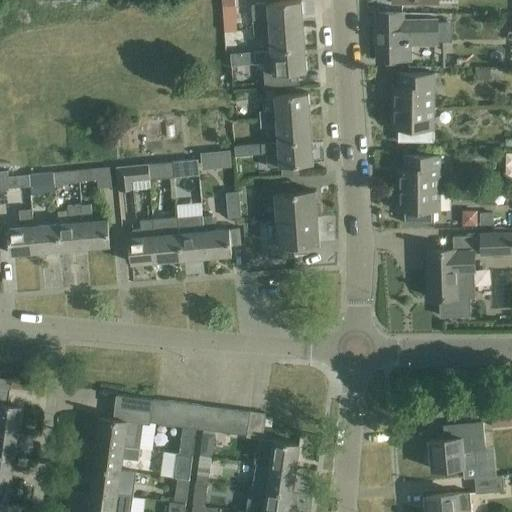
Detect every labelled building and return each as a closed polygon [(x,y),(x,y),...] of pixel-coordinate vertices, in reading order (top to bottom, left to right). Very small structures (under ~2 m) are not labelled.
[(302,0),(268,3),(252,4),(253,19),(254,28),(303,24),(302,0)] [(223,7),(224,32),(237,32),(235,6),(223,7)] [(400,13),(397,13),(377,13),(378,60),(408,59),(408,41),(433,41),(433,17),(400,18),(400,13)] [(305,47),(303,24),(254,28),(254,37),(271,36),(272,50),(305,47)] [(297,84),(296,72),(307,72),(305,47),(272,50),(247,52),(248,62),(255,61),(256,74),(264,74),(265,86),(297,84)] [(478,79),(490,79),(490,68),(479,68),(478,79)] [(393,107),(433,107),(433,73),(399,73),(399,85),(399,90),(393,90),(393,107)] [(260,120),(310,116),(309,92),(275,95),(276,109),(260,110),(260,120)] [(433,107),(393,107),(393,124),(399,124),(398,142),(433,142),(433,107)] [(312,140),(310,116),(260,120),(261,129),(277,128),(278,142),(312,140)] [(278,142),(262,143),(263,153),(267,153),(268,167),(314,164),(312,140),(278,142)] [(245,145),(234,145),(235,155),(249,154),(248,144),(245,145)] [(218,152),(201,154),(202,169),(220,167),(218,152)] [(404,172),(398,172),(398,189),(440,189),(440,165),(441,154),(434,154),(424,154),(404,154),(404,167),(404,172)] [(198,160),(172,162),(175,177),(199,175),(198,160)] [(176,188),(175,177),(172,162),(148,164),(149,180),(170,178),(171,189),(176,188)] [(134,189),(133,181),(149,180),(148,164),(117,167),(119,190),(134,189)] [(98,180),(99,188),(113,187),(111,167),(78,170),(79,182),(98,180)] [(30,186),(29,175),(9,177),(8,170),(0,171),(0,190),(10,190),(9,188),(30,186)] [(78,170),(53,173),(54,184),(79,182),(78,170)] [(29,175),(30,186),(54,184),(53,173),(29,175)] [(274,194),(276,220),(317,217),(315,191),(290,193),(289,181),(262,183),(263,195),(274,194)] [(398,189),(398,206),(404,206),(404,211),(404,223),(435,223),(435,212),(440,212),(440,189),(398,189)] [(242,218),(239,192),(226,193),(228,219),(242,218)] [(110,245),(109,225),(108,219),(93,220),(91,204),(81,205),(85,247),(110,245)] [(60,249),(85,247),(81,205),(69,207),(70,222),(58,223),(60,249)] [(459,224),(475,225),(476,208),(460,208),(459,224)] [(10,254),(36,251),(34,226),(32,210),(20,211),(20,227),(8,228),(10,254)] [(493,213),(480,212),(480,226),(493,226),(493,213)] [(206,256),(204,230),(203,216),(203,215),(178,217),(179,233),(182,258),(206,256)] [(203,216),(204,230),(206,256),(232,254),(231,244),(240,244),(239,227),(215,229),(213,215),(203,216)] [(178,217),(153,219),(157,261),(182,258),(179,233),(178,217)] [(319,243),(317,217),(276,220),(278,245),(268,245),(268,258),(294,257),(293,244),(319,243)] [(132,263),(157,261),(153,219),(141,220),(141,229),(133,229),(130,237),(132,263)] [(34,226),(36,251),(60,249),(58,223),(34,226)] [(474,269),(474,253),(511,251),(511,233),(453,236),(453,249),(429,250),(431,298),(440,298),(441,316),(469,315),(469,296),(474,296),(473,269),(474,269)] [(0,378),(0,429),(15,431),(18,406),(6,404),(10,380),(0,378)] [(140,448),(143,424),(150,425),(152,408),(153,399),(117,395),(115,403),(113,418),(101,417),(98,442),(140,448)] [(163,424),(166,400),(154,398),(151,422),(163,424)] [(179,402),(166,400),(163,424),(175,426),(179,402)] [(175,426),(183,427),(188,427),(191,403),(179,402),(175,426)] [(191,403),(188,427),(197,429),(200,429),(203,405),(191,403)] [(200,429),(205,430),(212,431),(216,406),(203,405),(200,429)] [(228,408),(216,406),(212,431),(217,432),(225,433),(228,408)] [(237,435),(240,410),(228,408),(225,433),(237,435)] [(482,416),(482,409),(470,410),(471,417),(482,416)] [(508,425),(506,409),(491,410),(492,427),(508,425)] [(252,411),(240,410),(237,435),(249,436),(252,411)] [(252,411),(249,436),(257,438),(263,438),(266,413),(252,411)] [(266,417),(265,425),(272,426),(273,418),(266,417)] [(456,437),(430,440),(432,469),(452,467),(465,466),(478,465),(476,450),(486,450),(485,447),(485,441),(483,421),(455,424),(456,437)] [(197,429),(188,427),(183,427),(180,453),(193,454),(197,429)] [(0,429),(0,454),(12,456),(15,431),(0,429)] [(296,469),(300,443),(263,438),(257,438),(254,463),(256,463),(272,465),(296,469)] [(145,448),(140,448),(98,442),(95,466),(121,470),(122,457),(144,460),(145,448)] [(204,442),(202,455),(213,457),(215,444),(204,442)] [(170,474),(173,450),(162,449),(159,473),(170,474)] [(173,477),(177,478),(190,479),(193,454),(180,453),(177,452),(173,477)] [(0,479),(8,481),(12,456),(0,454),(0,479)] [(202,455),(198,482),(209,483),(213,457),(202,455)] [(296,469),(272,465),(256,463),(253,488),(293,493),(296,469)] [(117,494),(121,470),(95,466),(91,491),(117,494)] [(477,494),(504,491),(502,475),(475,478),(477,494)] [(186,504),(190,479),(177,478),(174,502),(186,504)] [(0,479),(0,504),(5,506),(8,481),(0,479)] [(209,483),(198,482),(195,505),(206,507),(209,483)] [(249,511),(289,511),(293,493),(253,488),(249,487),(246,511),(249,511)] [(91,491),(88,511),(129,511),(131,496),(117,494),(91,491)] [(426,495),(427,511),(471,511),(470,494),(460,495),(459,492),(426,495)] [(185,511),(186,505),(170,503),(168,511),(185,511)]
